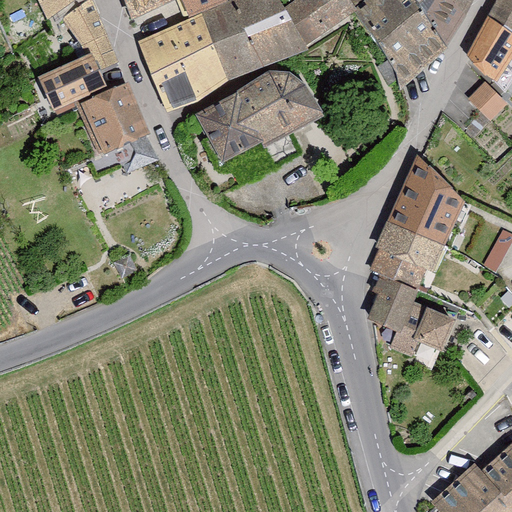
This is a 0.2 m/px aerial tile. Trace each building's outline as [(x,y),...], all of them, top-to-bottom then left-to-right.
[(65,18),(96,2),(94,0),(42,0),(53,23),(65,18)] [(130,0),(139,22),(188,0),(130,0)] [(189,0),(197,16),(231,0),(189,0)] [(236,82),(313,52),(310,47),(291,11),(284,0),(240,0),(210,14),(236,82)] [(362,14),(353,0),(307,0),(291,11),(310,47),(362,14)] [(457,47),(421,0),(383,0),(366,17),(413,86),(457,47)] [(472,16),(460,0),(421,0),(457,47),(472,16)] [(480,0),(460,0),(472,16),(480,0)] [(511,0),(503,0),(474,55),(511,94),(511,92),(511,0)] [(98,59),(106,76),(124,67),(96,2),(65,18),(94,61),(98,59)] [(236,82),(210,14),(145,44),(174,114),(206,105),(236,82)] [(106,76),(98,59),(94,61),(48,82),(64,119),(90,108),(115,96),(106,76)] [(282,78),(209,119),(234,167),(332,119),(313,87),(300,77),(282,78)] [(490,83),(476,99),(498,119),(511,103),(490,83)] [(136,87),(90,108),(113,158),(124,154),(132,173),(162,160),(153,141),(159,138),(136,87)] [(421,168),(396,224),(454,246),(472,206),(445,177),(421,168)] [(454,246),(396,224),(376,269),(427,293),(436,273),(440,276),(454,246)] [(498,270),(511,239),(511,232),(501,227),(485,264),(498,270)] [(425,343),(450,353),(463,325),(421,306),(427,293),(376,269),(374,274),(385,279),(378,295),(386,299),(375,322),(404,335),(397,350),(418,359),(425,343)] [(511,511),(511,459),(494,475),(486,467),(441,506),(446,511),(511,511)]
